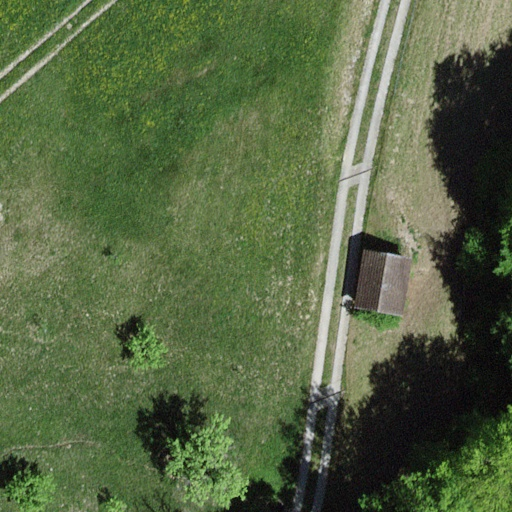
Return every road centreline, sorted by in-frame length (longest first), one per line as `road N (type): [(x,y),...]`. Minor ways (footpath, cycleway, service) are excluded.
road 1 (track): [(304,511),(354,167),(394,0)]
road 2 (track): [(0,89),(89,0)]
